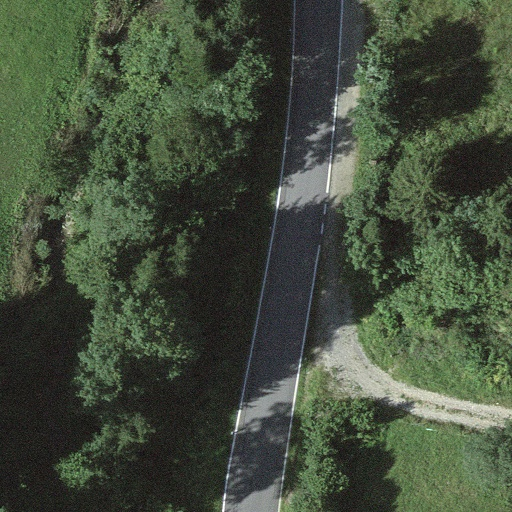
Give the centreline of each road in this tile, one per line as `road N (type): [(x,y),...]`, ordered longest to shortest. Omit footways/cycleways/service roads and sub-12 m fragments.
road 1 (tertiary): [(321,0),(294,254),(250,511)]
road 2 (track): [(294,254),(329,303),(337,350),(357,381),(511,424)]
